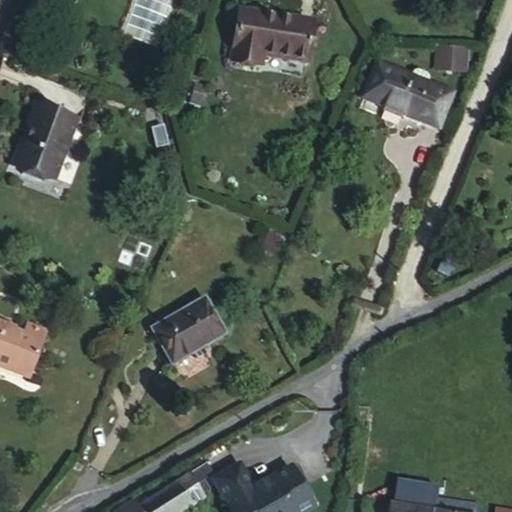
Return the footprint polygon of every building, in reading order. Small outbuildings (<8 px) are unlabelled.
[(175,0),(128,0),(118,27),(160,43),(175,0)] [(245,2),(233,52),(263,59),(266,48),(310,57),(318,18),(245,2)] [(441,49),(439,68),(466,69),(467,50),(441,49)] [(429,82),(412,75),(379,63),(367,94),(441,123),(453,91),(429,82)] [(414,69),(412,75),(429,82),(432,76),(431,70),(420,67),(414,69)] [(63,172),(74,176),(97,121),(56,104),(32,160),(40,163),(37,171),(60,179),(63,172)] [(270,250),(277,233),(265,229),(258,245),(270,250)] [(155,329),(173,360),(224,332),(207,299),(155,329)] [(0,315),(0,359),(33,373),(52,328),(33,320),(30,328),(0,315)] [(365,436),(348,433),(343,479),(359,481),(365,436)] [(306,511),(319,504),(308,485),(304,487),(294,469),(276,479),(275,476),(254,488),(241,464),(214,480),(233,511),(306,511)] [(187,511),(203,502),(185,471),(134,503),(135,506),(125,511),(187,511)] [(436,511),(438,502),(441,502),(443,490),(403,482),(398,509),(416,511),(436,511)] [(366,511),(473,511),(474,507),(441,502),(438,502),(436,511),(416,511),(398,509),(368,504),(366,511)]
